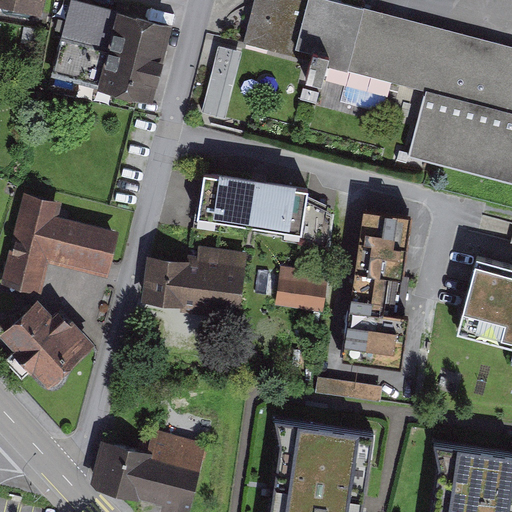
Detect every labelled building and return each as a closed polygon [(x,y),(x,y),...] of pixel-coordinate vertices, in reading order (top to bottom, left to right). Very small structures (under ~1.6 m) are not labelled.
[(45,0),(0,0),(0,2),(43,11),(45,0)] [(170,25),(88,1),(88,0),(55,0),(56,1),(70,5),(62,32),(104,44),(93,83),(149,99),(170,25)] [(511,43),(351,0),(255,0),(244,42),(428,91),(411,152),(511,178),(511,43)] [(240,51),(219,45),(200,114),(221,119),(240,51)] [(303,182),(200,170),(200,174),(196,208),(195,214),(297,227),(303,182)] [(59,201),(23,194),(7,286),(40,292),(44,269),(105,280),(115,228),(56,217),(59,201)] [(411,215),(359,206),(341,357),(391,364),(411,215)] [(193,256),(150,254),(149,302),(235,305),(237,243),(193,242),(193,256)] [(511,262),(476,253),(456,330),(511,344),(511,262)] [(285,274),(281,297),(321,306),(326,283),(285,274)] [(52,320),(32,300),(0,331),(0,342),(45,387),(91,341),(61,311),(52,320)] [(356,380),(354,395),(383,397),(384,382),(356,380)] [(358,511),(360,503),(372,430),(272,415),(279,440),(267,511),(358,511)] [(148,448),(102,436),(90,484),(165,502),(163,510),(171,511),(191,511),(209,440),(153,427),(148,448)] [(430,511),(511,511),(511,450),(431,438),(438,462),(430,511)]
